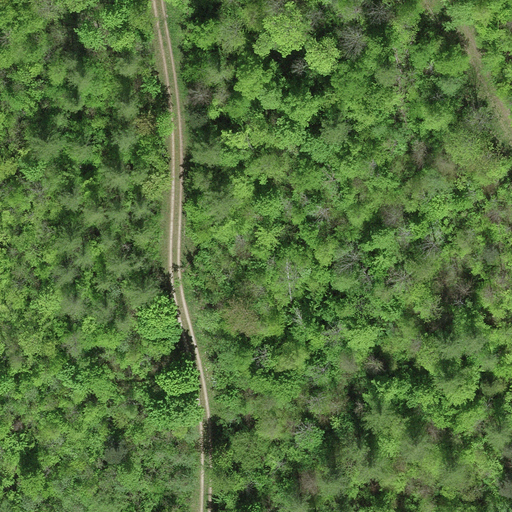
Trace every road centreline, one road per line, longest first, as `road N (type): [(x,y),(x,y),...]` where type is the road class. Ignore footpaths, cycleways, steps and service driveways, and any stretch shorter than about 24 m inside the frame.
road 1 (track): [(205,511),(202,394),(175,248),(177,126),(157,0)]
road 2 (track): [(511,125),(442,0)]
